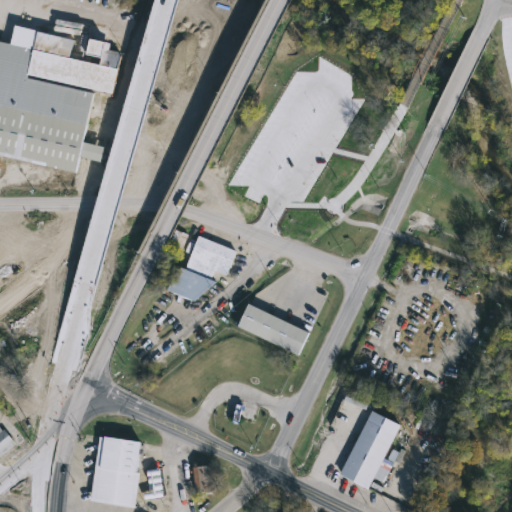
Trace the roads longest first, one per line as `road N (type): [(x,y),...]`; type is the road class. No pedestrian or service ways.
road 1 (tertiary): [(369,280),(197,214),(0,204)]
road 2 (secondary): [(72,392),(106,395),(352,511)]
road 3 (primary): [(177,0),(89,282)]
road 4 (primary): [(145,256),(277,0)]
road 5 (tertiary): [(369,280),(287,449),(268,471)]
road 6 (residential): [(439,128),(369,280)]
road 7 (primary): [(72,392),(96,365),(145,256)]
road 8 (primary): [(72,392),(59,423),(46,511)]
